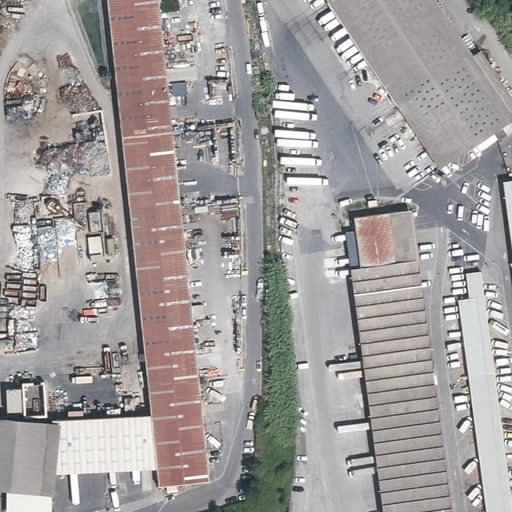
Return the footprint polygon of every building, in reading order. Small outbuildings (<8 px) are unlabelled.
[(156,463),(159,485),(209,479),(178,174),(159,0),(107,0),(151,414),(156,463)] [(445,165),(335,0),(327,0),(439,169),(445,165)] [(426,0),(335,0),(445,165),(493,133),(499,141),(508,135),(502,126),(511,119),(511,97),(481,51),(473,56),(466,60),(426,0)] [(436,0),(426,0),(466,60),(473,56),(436,0)] [(172,83),(172,94),(185,94),(184,82),(172,83)] [(502,126),(508,135),(511,132),(511,127),(508,122),(502,126)] [(103,223),(101,210),(87,212),(90,231),(100,229),(99,224),(103,223)] [(444,511),(411,260),(404,211),(354,218),(360,267),(393,511),(444,511)] [(100,234),(86,236),(89,260),(103,258),(100,234)] [(451,511),(418,259),(411,260),(444,511),(451,511)] [(393,511),(360,267),(351,268),(383,511),(393,511)] [(468,374),(494,370),(481,271),(467,272),(468,289),(459,291),(460,299),(458,299),(468,374)] [(511,511),(511,507),(494,370),(468,374),(486,511),(511,511)] [(21,380),(6,381),(8,408),(23,409),(24,419),(125,413),(123,372),(21,377),(21,380)] [(55,468),(156,463),(151,414),(53,419),(53,422),(55,468)] [(0,487),(53,493),(55,468),(53,422),(0,416),(0,487)]
